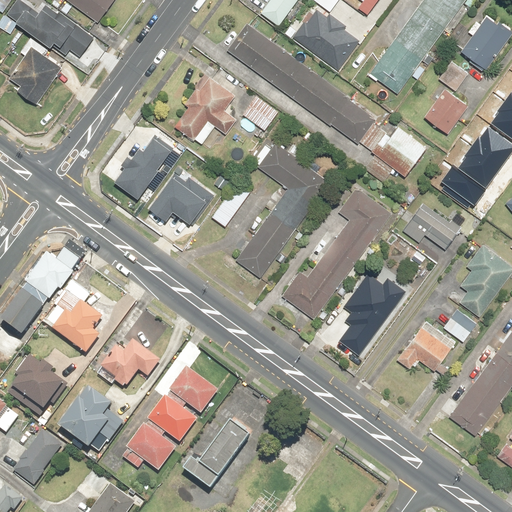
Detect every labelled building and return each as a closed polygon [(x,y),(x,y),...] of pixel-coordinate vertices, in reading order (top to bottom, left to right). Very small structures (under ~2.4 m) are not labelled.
[(12,0),(0,0),(0,9),(5,13),(12,0)] [(30,0),(16,0),(8,12),(67,53),(72,46),(82,53),(94,35),(49,4),(45,10),(30,0)] [(66,0),(100,25),(118,0),(117,0),(66,0)] [(270,0),(261,14),(279,27),(298,0),(270,0)] [(339,0),(312,0),(330,13),(339,0)] [(358,0),(362,3),(357,9),(366,16),(378,0),(358,0)] [(423,0),(369,75),(397,94),(465,0),(423,0)] [(291,39),(292,37),(338,71),(360,41),(345,30),(347,27),(329,15),(328,17),(317,10),(306,24),(298,18),(285,35),(291,39)] [(485,71),(511,33),(511,32),(497,21),(495,24),(484,16),(479,23),(474,20),(466,31),(472,35),(467,43),(459,37),(454,44),(461,49),(459,52),(485,71)] [(342,133),(358,145),(377,119),(247,24),(227,52),(331,128),(328,131),(338,139),(342,133)] [(33,42),(11,75),(22,82),(19,87),(41,101),(66,64),(33,42)] [(369,57),(363,52),(352,65),(359,70),(369,57)] [(438,79),(455,91),(468,74),(451,62),(438,79)] [(198,91),(195,89),(185,103),(189,106),(175,126),(202,144),(213,128),(225,136),(237,119),(224,110),(235,94),(221,85),(219,88),(206,79),(198,91)] [(468,106),(444,89),(423,117),(448,135),(468,106)] [(256,95),(242,114),(264,130),(278,112),(256,95)] [(511,97),(493,123),(511,136),(511,97)] [(511,143),(489,126),(459,167),(485,186),(511,150),(511,143)] [(383,148),(377,155),(405,177),(426,150),(398,128),(391,138),(385,134),(378,143),(383,148)] [(142,145),(118,178),(140,194),(174,146),(154,133),(144,147),(142,145)] [(274,143),(257,167),(287,188),(275,205),(269,201),(265,207),(271,212),(237,261),(260,277),(328,181),(274,143)] [(445,184),(441,189),(468,208),(472,203),(475,206),(486,191),(452,166),(441,180),(445,184)] [(176,169),(151,204),(167,216),(174,206),(194,220),(215,191),(189,174),(187,177),(176,169)] [(225,227),(250,192),(236,182),(211,217),(225,227)] [(359,187),(339,211),(349,220),(335,237),(329,233),(309,257),(317,263),(306,276),(299,271),(280,295),(310,319),(394,215),(359,187)] [(420,202),(400,231),(418,243),(423,236),(445,251),(459,229),(420,202)] [(479,317),(511,272),(511,266),(482,245),(466,266),(471,270),(460,286),(467,291),(459,303),(479,317)] [(23,283),(46,300),(49,302),(58,289),(60,291),(73,273),(71,272),(79,261),(63,250),(56,260),(46,253),(23,283)] [(381,285),(369,275),(344,306),(351,312),(344,320),(348,323),(341,331),(344,333),(339,340),(357,354),(407,293),(387,278),(381,285)] [(46,300),(23,283),(0,316),(0,322),(20,337),(46,300)] [(71,316),(65,311),(54,326),(52,329),(87,354),(99,337),(92,331),(102,317),(80,302),(71,316)] [(458,310),(444,328),(463,342),(477,324),(458,310)] [(455,343),(426,321),(396,361),(411,373),(420,361),(433,372),(455,343)] [(511,331),(449,418),(476,438),(511,388),(511,331)] [(112,384),(114,381),(126,389),(138,371),(148,378),(160,360),(132,340),(123,352),(114,345),(108,354),(103,350),(90,369),(112,384)] [(28,356),(13,376),(17,379),(11,387),(43,411),(64,383),(28,356)] [(186,405),(199,414),(216,390),(184,368),(165,396),(183,409),(186,405)] [(56,427),(87,450),(96,438),(107,446),(123,424),(108,412),(111,406),(86,387),(56,427)] [(175,447),(162,438),(164,434),(178,443),(196,418),(183,409),(165,396),(144,425),(121,457),(138,469),(143,463),(157,473),(175,447)] [(5,406),(0,402),(0,430),(5,434),(19,416),(5,406)] [(307,467),(321,447),(284,419),(269,440),(277,445),(307,467)] [(209,491),(249,437),(230,422),(202,460),(195,455),(183,472),(209,491)] [(12,470),(33,486),(63,446),(42,430),(12,470)] [(511,449),(506,445),(498,456),(511,466),(511,449)] [(271,462),(267,459),(246,487),(249,490),(245,495),(264,509),(261,511),(273,511),(289,491),(282,486),(291,475),(285,471),(288,466),(275,457),(271,462)] [(89,511),(128,511),(135,503),(110,484),(89,511)] [(0,511),(10,511),(11,511),(12,511),(14,511),(23,500),(4,486),(0,491),(0,511)] [(341,511),(344,508),(328,496),(316,511),(341,511)]
